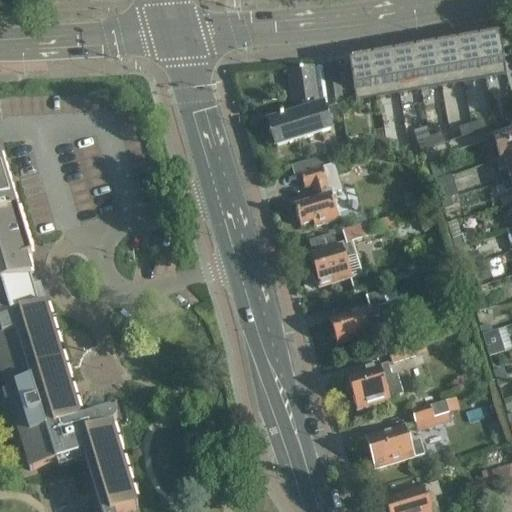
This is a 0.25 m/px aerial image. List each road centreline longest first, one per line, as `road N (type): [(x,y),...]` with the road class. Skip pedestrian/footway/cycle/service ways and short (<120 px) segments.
road 1 (secondary): [(317,511),(176,34)]
road 2 (tertiary): [(176,34),(294,30),(472,0)]
road 3 (tertiary): [(0,40),(176,34)]
